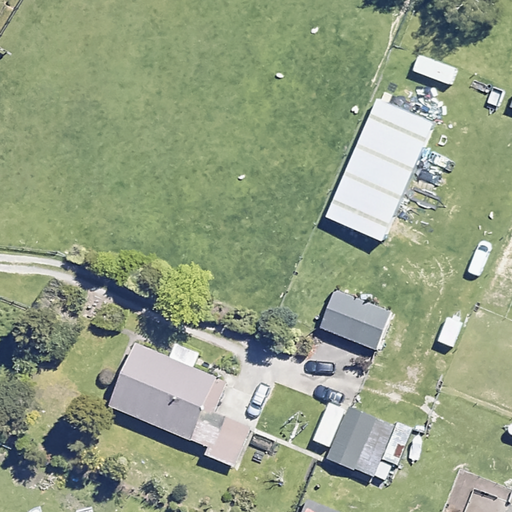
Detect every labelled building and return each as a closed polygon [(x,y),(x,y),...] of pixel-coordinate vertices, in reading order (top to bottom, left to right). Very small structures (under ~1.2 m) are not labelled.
[(325,217),(380,242),(433,123),(377,99),(325,217)] [(403,318),(347,298),(334,334),(389,354),(403,318)] [(217,387),(145,358),(123,412),(196,441),(217,387)] [(343,409),(328,402),(312,438),(327,444),(343,409)] [(401,428),(362,415),(344,469),(384,481),(401,428)] [(511,429),(500,424),(495,436),(511,443),(511,429)] [(304,511),(333,511),(308,501),(304,511)]
